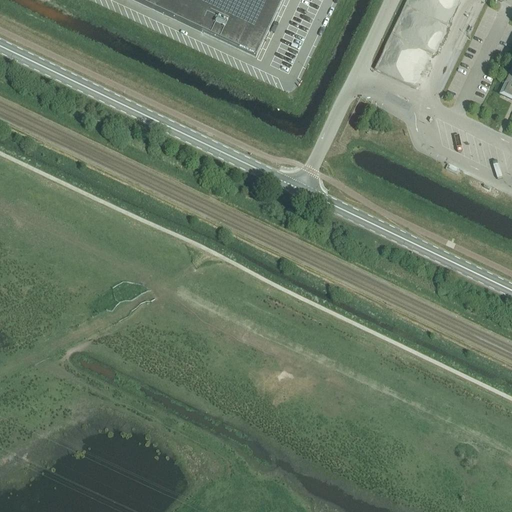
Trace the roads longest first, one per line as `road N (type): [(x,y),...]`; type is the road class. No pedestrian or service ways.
road 1 (tertiary): [(302,190),(0,43)]
road 2 (tertiary): [(511,290),(302,190)]
road 3 (unclassified): [(302,190),(390,0)]
road 4 (unknown): [(418,97),(422,119),(443,146),(507,176)]
